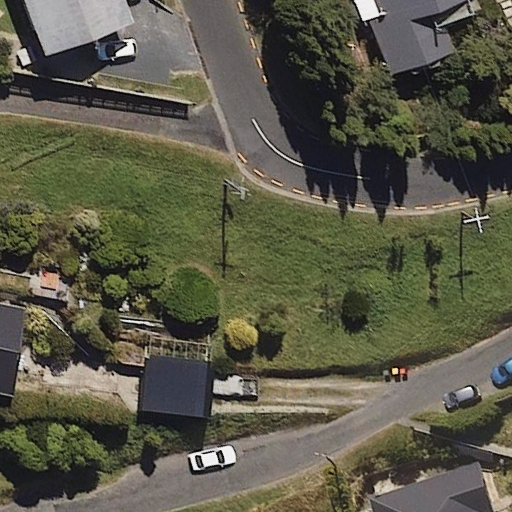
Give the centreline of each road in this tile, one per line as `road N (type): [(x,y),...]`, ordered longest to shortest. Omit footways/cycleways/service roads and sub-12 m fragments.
road 1 (residential): [(68,511),(309,439),(511,346)]
road 2 (residential): [(0,95),(263,140)]
road 3 (residential): [(263,140),(313,168),(376,181),(445,179),(511,165)]
road 4 (residential): [(214,0),(263,140)]
